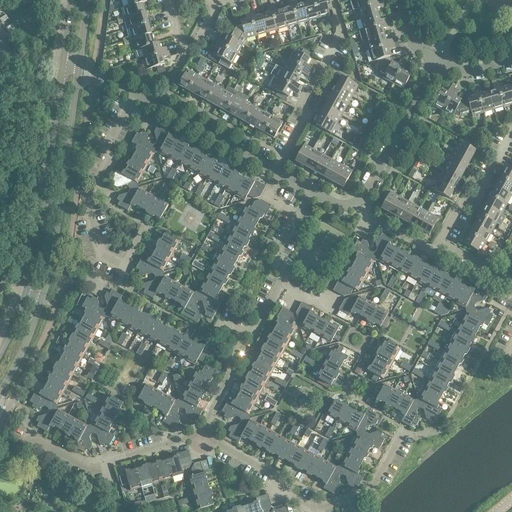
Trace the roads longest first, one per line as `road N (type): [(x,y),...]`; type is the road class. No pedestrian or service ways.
road 1 (residential): [(202,438),(89,463),(27,431),(29,412)]
road 2 (residential): [(278,173),(305,121),(305,102),(340,43),(332,0)]
road 3 (residential): [(98,251),(87,204),(136,94)]
road 4 (residential): [(437,65),(358,201)]
road 5 (residential): [(432,432),(404,431),(368,494),(318,507)]
road 6 (tertiary): [(63,65),(44,206)]
road 7 (tertiary): [(59,208),(79,68)]
road 8 (residential): [(278,173),(157,106)]
road 9 (residential): [(318,507),(202,438)]
road 10 (residential): [(440,243),(484,190),(511,134)]
